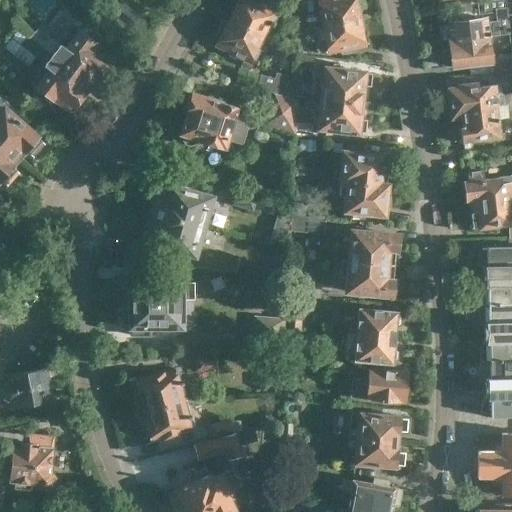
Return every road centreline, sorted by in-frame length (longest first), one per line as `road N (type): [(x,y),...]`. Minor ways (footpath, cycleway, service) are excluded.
road 1 (residential): [(432,511),(444,412),(430,209),(394,0)]
road 2 (residential): [(136,511),(98,421),(80,296),(87,174)]
road 3 (residential): [(195,0),(87,174)]
road 4 (residential): [(87,174),(0,258)]
